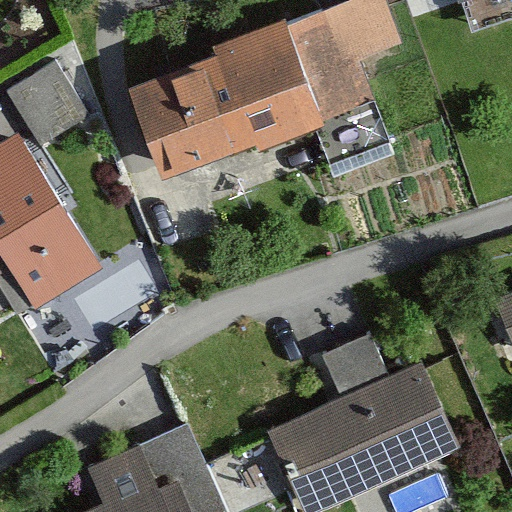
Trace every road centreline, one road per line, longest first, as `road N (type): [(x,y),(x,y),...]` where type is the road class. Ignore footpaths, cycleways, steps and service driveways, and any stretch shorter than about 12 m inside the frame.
road 1 (residential): [(0,450),(195,320),(511,216)]
road 2 (residential): [(115,0),(113,73),(132,146)]
